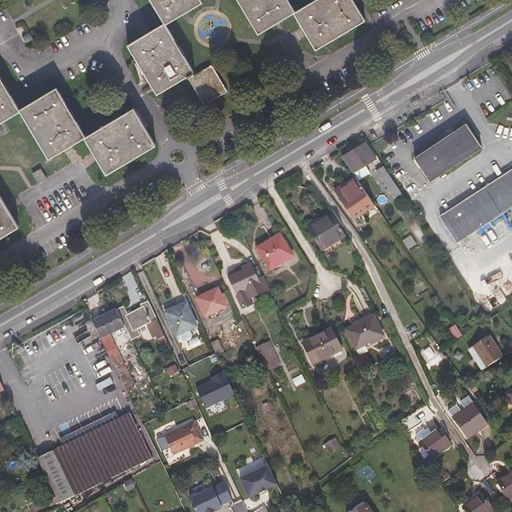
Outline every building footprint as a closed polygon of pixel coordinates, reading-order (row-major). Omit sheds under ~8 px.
[(151,0),(165,23),(166,24),(202,2),(200,0),(151,0)] [(294,12),(295,12),(287,0),(238,0),(259,33),(274,24),(294,12)] [(315,0),(295,12),(294,12),(316,49),(365,20),(353,0),(315,0)] [(166,24),(165,23),(128,45),(158,94),(187,76),(196,74),(166,24)] [(196,74),(187,76),(205,104),(207,103),(210,101),(213,99),(228,90),(212,64),(196,74)] [(21,111),(20,110),(0,77),(0,123),(5,121),(21,111)] [(20,110),(21,111),(50,158),(85,138),(86,137),(57,88),(20,110)] [(86,137),(85,138),(107,174),(156,145),(134,109),(86,137)] [(433,181),(483,147),(468,124),(417,159),(433,181)] [(345,156),(355,172),(377,157),(367,143),(345,156)] [(384,165),(376,170),(394,198),(402,194),(384,165)] [(38,184),(47,178),(41,169),(32,174),(38,184)] [(460,242),(511,207),(511,170),(443,216),(460,242)] [(355,218),(375,204),(356,176),(336,190),(355,218)] [(0,237),(19,227),(0,195),(0,237)] [(324,250),(346,236),(333,214),(310,227),(324,250)] [(272,272),(295,258),(283,237),(260,251),(272,272)] [(238,293),(260,282),(252,266),(230,276),(238,293)] [(207,316),(227,306),(218,288),(198,298),(207,316)] [(163,351),(171,347),(167,340),(164,332),(157,319),(149,300),(140,304),(141,306),(128,313),(124,305),(117,308),(125,326),(132,339),(141,334),(138,328),(146,325),(151,335),(154,333),(156,336),(163,351)] [(177,308),(166,313),(176,336),(197,326),(187,304),(177,308)] [(165,310),(166,313),(177,308),(175,305),(165,310)] [(117,308),(92,321),(100,338),(110,333),(125,326),(117,308)] [(352,340),(378,326),(368,308),(342,321),(352,340)] [(110,333),(100,338),(126,391),(133,388),(131,382),(133,381),(110,333)] [(487,367),(503,356),(490,336),(473,346),(487,367)] [(318,370),(345,357),(335,339),(308,352),(318,370)] [(256,346),(265,370),(280,365),(271,340),(256,346)] [(185,378),(192,393),(200,389),(193,374),(185,378)] [(465,441),(485,426),(471,406),(451,420),(465,441)] [(58,498),(59,501),(151,456),(129,412),(37,456),(47,476),(58,498)] [(198,445),(189,425),(166,436),(175,456),(198,445)] [(432,459),(451,446),(439,429),(420,442),(432,459)] [(330,454),(341,448),(336,437),(324,444),(330,454)] [(279,486),(270,467),(241,480),(250,500),(260,495),(269,491),(279,486)] [(508,501),(511,497),(511,474),(497,485),(508,501)] [(224,483),(190,499),(196,511),(210,511),(215,509),(222,506),(222,505),(232,499),(224,483)] [(494,492),(484,499),(480,495),(461,508),(464,511),(489,511),(501,504),(494,492)] [(56,508),(61,505),(59,501),(58,498),(53,500),(56,508)]
